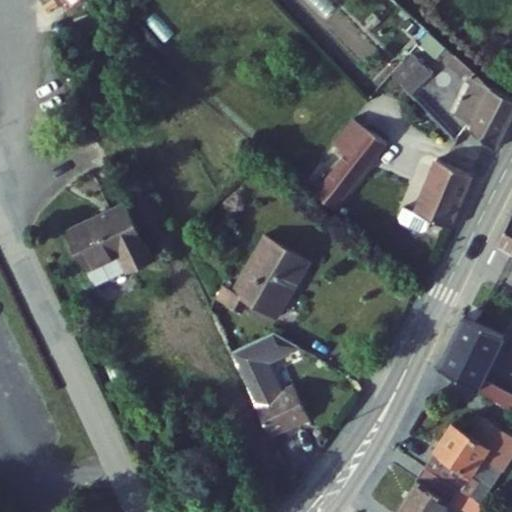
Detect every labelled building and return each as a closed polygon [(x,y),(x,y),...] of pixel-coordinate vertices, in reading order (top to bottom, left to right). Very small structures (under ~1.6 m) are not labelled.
[(415,21),(406,33),(427,50),(436,40),(415,21)] [(403,46),(381,68),(399,87),(421,64),(403,46)] [(444,48),(435,59),(459,81),(441,104),(452,114),(451,116),(487,146),(511,99),(511,95),(480,79),(444,48)] [(325,142),(338,152),(359,127),(344,117),(325,142)] [(338,152),(310,188),(328,203),(352,174),(361,180),(381,156),(371,149),(378,141),(359,127),(338,152)] [(428,218),(441,224),(465,172),(429,157),(407,209),(400,207),(394,220),(397,226),(417,234),(422,232),(428,218)] [(511,216),(504,212),(491,237),(511,248),(511,216)] [(120,216),(61,243),(80,282),(113,267),(122,285),(148,273),(120,216)] [(219,280),(213,292),(235,306),(242,294),(270,311),(302,257),(261,230),(226,285),(219,280)] [(456,306),(427,363),(511,413),(511,389),(511,391),(476,370),(496,329),(456,306)] [(260,361),(291,345),(270,333),(226,350),(267,434),(305,415),(289,382),(274,390),(260,361)] [(443,418),(423,448),(456,477),(472,451),(494,464),(511,435),(472,411),(461,429),(443,418)] [(423,448),(417,457),(453,481),(456,477),(423,448)] [(431,511),(453,481),(417,457),(411,466),(416,469),(390,505),(399,511),(431,511)]
